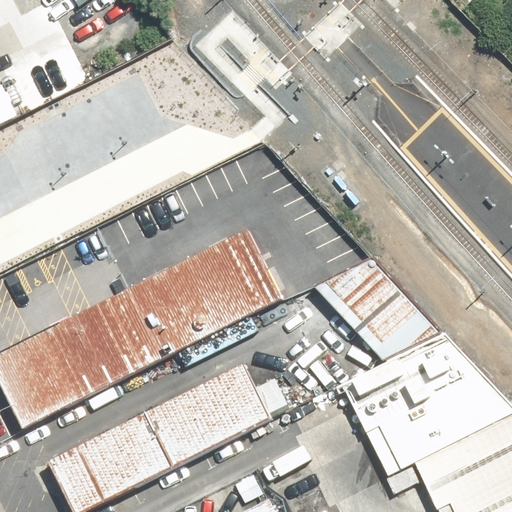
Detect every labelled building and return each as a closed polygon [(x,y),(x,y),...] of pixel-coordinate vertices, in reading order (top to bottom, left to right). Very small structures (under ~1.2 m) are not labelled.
[(255,131),(177,41),(41,107),(73,173),(62,179),(79,215),(255,131)] [(261,231),(2,362),(44,443),(302,312),(261,231)] [(454,511),(511,511),(511,403),(385,257),(322,284),(384,364),(324,401),(333,421),(359,407),(375,436),(386,429),(410,473),(419,467),(443,511),(445,511),(453,510),(454,511)] [(256,360),(57,457),(84,511),(104,511),(287,422),(256,360)] [(288,511),(282,500),(259,511),(288,511)]
